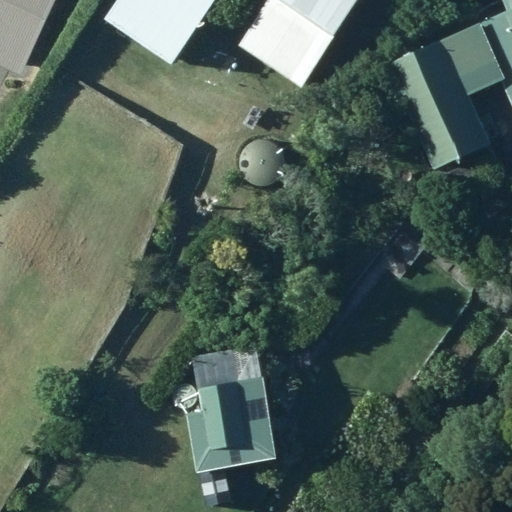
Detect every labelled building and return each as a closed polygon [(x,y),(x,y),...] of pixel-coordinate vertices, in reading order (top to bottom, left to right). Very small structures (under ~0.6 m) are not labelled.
[(0,0),(0,74),(22,85),(63,0),(0,0)] [(126,0),(114,20),(179,64),(222,0),(126,0)] [(275,0),(244,46),(307,88),(365,0),(275,0)] [(393,66),(441,169),(498,144),(476,96),(510,80),(511,84),(511,0),(506,0),(511,11),(393,66)] [(110,64),(89,47),(78,64),(99,79),(110,64)] [(190,399),(204,489),(286,476),(272,386),(190,399)]
